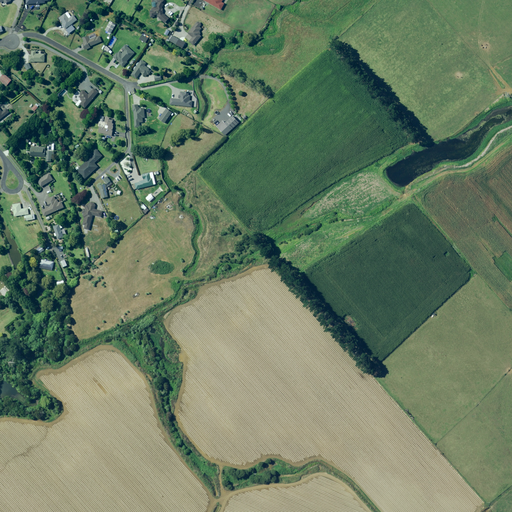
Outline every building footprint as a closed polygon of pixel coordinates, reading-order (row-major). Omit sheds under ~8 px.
[(164,3),(165,1),(166,0),(165,0),(158,0),(158,1),(159,2),(158,5),(158,7),(157,7),(153,8),(153,11),(151,11),(152,18),(156,17),(156,16),(159,15),(158,17),(166,24),(170,19),(165,14),(163,7),(165,4),(164,3)] [(222,10),(226,4),(223,2),(224,0),(204,0),(209,3),(222,10)] [(74,15),(73,15),(69,18),(65,13),(59,18),(61,21),(62,22),(62,23),(63,23),(63,24),(62,24),(66,29),(67,28),(69,27),(78,20),(74,15)] [(117,24),(111,21),(106,30),(112,33),(117,24)] [(202,26),(202,24),(202,23),(200,22),(198,22),(196,24),(188,33),(193,37),(190,42),(194,46),(202,36),(201,35),(201,34),(201,32),(200,31),(202,29),(201,27),(202,26)] [(97,36),(91,39),(90,36),(89,36),(87,36),(83,38),(84,42),(83,42),(84,44),(85,49),(86,50),(92,48),(91,47),(103,42),(100,36),(98,37),(97,36)] [(180,39),(179,39),(173,36),(170,41),(177,45),(180,39)] [(121,63),(120,64),(124,67),(129,62),(128,61),(135,53),(126,45),(123,48),(122,49),(125,51),(123,53),(120,51),(118,53),(113,57),(118,61),(118,60),(121,63)] [(36,53),(37,50),(32,50),(32,55),(29,55),(29,62),(35,62),(35,61),(45,62),(45,53),(41,53),(36,53)] [(145,66),(147,64),(147,63),(142,60),(132,75),(137,79),(138,78),(140,74),(141,73),(142,73),(143,74),(147,77),(148,74),(149,75),(152,71),(151,70),(150,70),(150,69),(145,66)] [(0,80),(2,82),(3,83),(7,86),(12,80),(4,73),(0,77),(0,80)] [(98,93),(99,92),(94,88),(89,94),(84,90),(82,90),(81,92),(80,92),(81,94),(79,97),(81,98),(81,100),(82,101),(80,104),(85,108),(94,98),(98,93)] [(190,95),(190,92),(185,91),(185,92),(181,91),(181,95),(180,95),(180,98),(181,98),(181,99),(171,98),(171,104),(172,105),(193,107),(193,101),(191,100),(191,95),(190,95)] [(141,107),(140,107),(139,107),(139,104),(133,105),(134,111),(134,112),(134,111),(136,127),(141,127),(141,126),(140,122),(144,122),(144,117),(146,117),(145,108),(141,108),(141,107)] [(0,119),(10,112),(7,108),(3,111),(0,107),(0,119)] [(174,114),(166,109),(160,117),(158,119),(165,124),(171,115),(172,116),(174,114)] [(233,116),(233,117),(226,122),(219,129),(225,136),(239,123),(233,116)] [(110,118),(108,117),(107,117),(106,122),(109,122),(109,125),(110,125),(109,128),(108,128),(104,127),(100,126),(99,132),(113,135),(114,130),(113,130),(113,129),(114,127),(114,126),(114,123),(113,123),(114,120),(110,119),(110,118)] [(40,147),(36,146),(31,146),(31,148),(31,149),(31,151),(30,156),(46,156),(46,147),(41,147),(40,147)] [(95,163),(97,162),(103,156),(97,149),(90,155),(92,157),(78,170),(86,179),(91,174),(99,167),(96,163),(95,163)] [(152,178),(151,173),(151,172),(143,174),(144,179),(145,179),(146,180),(140,181),(140,182),(135,183),(137,189),(155,185),(154,181),(153,178),(152,178)] [(42,187),(54,180),(50,173),(38,181),(39,183),(41,186),(42,187)] [(100,186),(103,198),(109,197),(108,191),(106,184),(100,186)] [(65,207),(62,202),(62,201),(59,202),(58,199),(56,199),(55,196),(54,196),(47,199),(50,207),(42,210),(45,216),(65,207)] [(90,230),(94,215),(102,217),(103,211),(95,209),(96,205),(95,202),(92,201),(90,202),(89,203),(89,205),(86,205),(85,209),(84,208),(82,213),(84,213),(83,216),(85,218),(83,225),(85,225),(84,229),(90,230)] [(22,207),(22,206),(21,203),(13,204),(13,205),(13,207),(13,212),(14,212),(15,214),(15,216),(24,215),(28,214),(29,214),(28,208),(27,208),(23,209),(22,209),(22,207)] [(62,230),(60,224),(54,226),(56,233),(55,233),(55,236),(57,236),(58,238),(58,239),(64,237),(63,235),(63,234),(64,234),(62,230)] [(53,268),(54,262),(48,261),(48,260),(45,259),(45,260),(42,259),(42,262),(41,261),(41,262),(40,265),(41,265),(41,266),(45,267),(52,268),(53,268)] [(4,297),(12,291),(8,286),(0,291),(4,297)]
